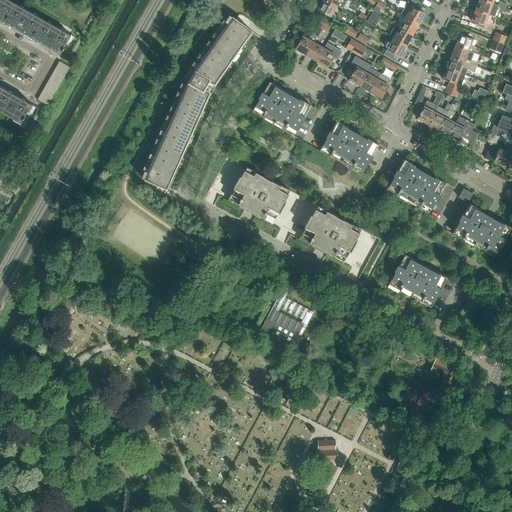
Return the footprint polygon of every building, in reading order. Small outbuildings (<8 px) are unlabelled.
[(0,0),(0,19),(4,22),(14,3),(8,0),(0,0)] [(331,16),(337,6),(327,0),(322,0),(318,9),(331,16)] [(327,0),(337,6),(342,9),(347,0),(327,0)] [(492,4),(482,0),(478,0),(475,10),(488,15),(492,4)] [(378,1),(375,6),(382,10),(385,5),(378,1)] [(412,7),(413,5),(408,1),(400,14),(405,17),(418,25),(424,14),(412,7)] [(42,19),(14,3),(4,22),(32,38),(42,19)] [(488,15),(475,10),(471,21),(484,26),(486,20),(494,23),(496,18),(488,15)] [(360,13),(358,17),(364,21),(367,16),(360,13)] [(183,78),(140,173),(143,174),(141,177),(145,179),(146,179),(148,179),(176,192),(177,191),(170,188),(212,94),(208,91),(213,83),(217,85),(253,33),(259,38),(260,37),(235,19),(233,18),(233,17),(231,16),(229,15),(227,17),(225,16),(188,68),(183,78)] [(399,28),(412,35),(418,25),(405,17),(399,28)] [(321,29),(324,23),(315,18),(312,23),(321,29)] [(369,18),(366,23),(372,26),(375,21),(369,18)] [(71,35),(42,19),(32,38),(60,54),(71,35)] [(346,30),(345,32),(354,38),(357,32),(348,27),(346,30)] [(406,45),(412,35),(399,28),(393,38),(406,45)] [(507,37),(496,32),(494,38),(505,42),(507,37)] [(295,49),(306,55),(314,42),(317,36),(312,33),(309,39),(303,36),(295,49)] [(359,34),(356,39),(366,44),(369,39),(359,34)] [(460,34),(455,45),(468,50),(477,54),(479,49),(470,45),(473,39),(460,34)] [(400,56),(402,56),(403,56),(405,53),(404,51),(403,51),(406,45),(393,38),(387,49),(400,56)] [(351,39),(345,48),(351,51),(356,42),(351,39)] [(504,45),(493,40),(490,45),(501,50),(504,45)] [(324,48),(314,42),(306,55),(316,61),(324,48)] [(356,42),(351,51),(361,57),(367,48),(356,42)] [(316,61),(327,67),(333,57),(336,59),(341,51),(327,43),(324,48),(316,61)] [(451,56),(464,61),(468,50),(455,45),(451,56)] [(511,57),(511,46),(506,45),(502,54),(511,57)] [(447,67),(465,75),(467,70),(474,72),(476,66),(464,61),(451,56),(447,67)] [(385,66),(388,60),(383,57),(380,63),(385,66)] [(349,80),(360,86),(370,68),(356,60),(352,66),(353,66),(356,67),(349,80)] [(388,60),(385,66),(395,71),(398,66),(388,60)] [(70,67),(59,61),(56,66),(67,72),(70,67)] [(64,77),(67,72),(56,66),(54,71),(64,77)] [(447,87),(458,92),(465,75),(447,67),(442,79),(449,81),(447,87)] [(360,86),(370,92),(381,74),(370,68),(360,86)] [(64,77),(54,71),(51,76),(62,82),(64,77)] [(493,83),(500,86),(504,77),(495,73),(493,80),(494,80),(493,83)] [(381,74),(370,92),(381,98),(391,80),(381,74)] [(62,82),(51,76),(48,80),(59,87),(62,82)] [(59,87),(48,80),(45,85),(56,91),(59,87)] [(252,112),(293,136),(311,105),(269,81),(252,112)] [(511,86),(505,84),(502,92),(507,94),(504,100),(508,101),(505,109),(511,111),(511,86)] [(56,91),(45,85),(43,90),(54,96),(56,91)] [(458,92),(447,87),(445,93),(456,97),(458,92)] [(0,93),(0,111),(21,123),(31,104),(3,88),(0,93)] [(475,90),(472,96),(483,101),(485,96),(487,91),(479,88),(478,92),(475,90)] [(54,96),(43,90),(40,95),(51,101),(54,96)] [(444,94),(436,91),(434,95),(437,96),(433,104),(427,100),(417,118),(428,124),(437,106),(444,94)] [(51,101),(40,95),(37,100),(48,106),(51,101)] [(483,102),(480,110),(491,114),(494,106),(483,102)] [(428,124),(438,130),(451,106),(447,103),(444,110),(437,106),(428,124)] [(438,130),(449,135),(455,123),(449,119),(455,108),(451,106),(438,130)] [(511,134),(511,119),(504,116),(504,114),(499,112),(499,114),(498,114),(491,132),(500,136),(504,129),(511,132),(511,133),(511,134)] [(319,151),(361,175),(378,144),(337,121),(319,151)] [(455,123),(449,135),(459,141),(462,137),(466,129),(455,123)] [(462,137),(468,140),(472,130),(473,129),(467,126),(466,129),(462,137)] [(472,130),(468,140),(466,146),(472,149),(478,133),(472,130)] [(494,160),(508,165),(511,154),(511,152),(500,148),(501,146),(494,143),(488,159),(493,162),(494,160)] [(386,190),(428,214),(446,183),(404,159),(386,190)] [(240,172),(230,191),(240,196),(235,205),(244,210),(245,211),(247,208),(247,209),(249,205),(256,209),(254,213),(253,215),(254,215),(255,216),(260,219),(265,210),(274,215),(284,197),(275,192),(279,185),(272,181),(271,181),(266,178),(264,177),(256,172),(253,170),(249,177),(240,172)] [(463,189),(459,197),(467,202),(472,194),(463,189)] [(452,234),(493,258),(511,227),(470,204),(452,234)] [(312,207),(302,226),(312,231),(307,240),(318,246),(320,244),(327,248),(325,251),(326,251),(332,255),(338,244),(347,249),(357,231),(348,226),(349,223),(343,220),(342,220),(340,218),(335,216),(335,215),(332,214),(327,211),(327,210),(323,208),(321,211),(312,207)] [(414,295),(414,297),(412,300),(429,310),(447,277),(405,254),(387,287),(405,296),(407,292),(414,295)] [(259,332),(294,350),(320,300),(285,282),(259,332)] [(430,371),(444,377),(440,386),(448,389),(457,366),(449,363),(449,364),(435,358),(430,371)] [(428,414),(435,396),(426,392),(425,394),(421,393),(415,408),(428,414)] [(334,440),(318,441),(318,451),(316,451),(317,460),(337,459),(337,450),(335,451),(334,440)] [(423,482),(425,483),(430,474),(411,465),(412,463),(409,461),(408,463),(407,462),(402,472),(411,476),(409,480),(403,478),(400,486),(408,490),(408,489),(411,482),(412,482),(411,482),(413,477),(421,481),(421,482),(422,483),(423,482)]
